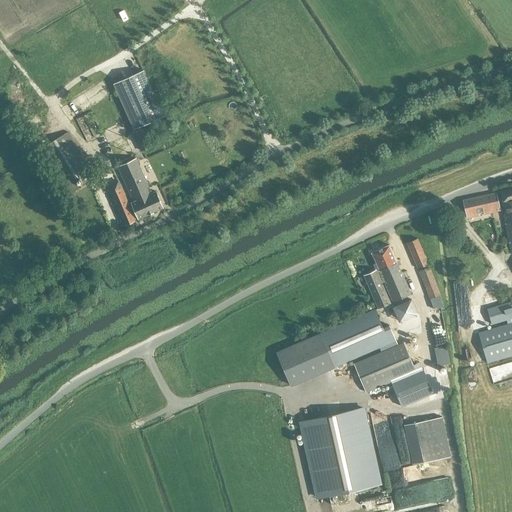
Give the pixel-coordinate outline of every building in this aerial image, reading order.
[(141,69),(112,84),(135,128),(164,114),(141,69)] [(104,132),(122,123),(111,102),(93,111),(104,132)] [(150,146),(141,128),(131,132),(141,151),(150,146)] [(68,195),(96,179),(68,132),(40,149),(68,195)] [(108,143),(117,161),(134,152),(126,134),(108,143)] [(138,220),(163,208),(156,191),(152,193),(136,158),(117,167),(133,202),(131,203),(132,204),(129,206),(118,181),(107,187),(124,226),(135,221),(130,209),(133,208),(138,219),(138,220)] [(511,254),(511,253),(511,188),(500,192),(505,213),(503,213),(511,254)] [(500,210),(496,193),(463,201),(467,218),(500,210)] [(418,269),(428,264),(417,238),(407,242),(418,269)] [(379,270),(384,281),(393,302),(411,294),(389,245),(371,253),(379,270)] [(434,309),(443,306),(439,295),(440,295),(430,266),(419,271),(434,309)] [(384,281),(379,270),(376,271),(364,276),(378,308),(390,303),(381,282),(384,281)] [(457,286),(457,314),(470,314),(469,285),(457,286)] [(413,298),(393,305),(399,321),(419,313),(413,298)] [(487,362),(511,354),(511,301),(487,308),(492,324),(507,320),(508,324),(479,333),(487,362)] [(292,386),(389,343),(375,310),(277,353),(292,386)] [(353,364),(366,392),(416,371),(403,342),(353,364)] [(438,366),(449,364),(446,346),(434,348),(438,366)] [(422,368),(416,371),(391,381),(401,406),(433,393),(422,368)] [(318,497),(380,484),(363,408),(301,422),(318,497)] [(441,417),(425,420),(404,425),(413,464),(450,456),(441,417)]
